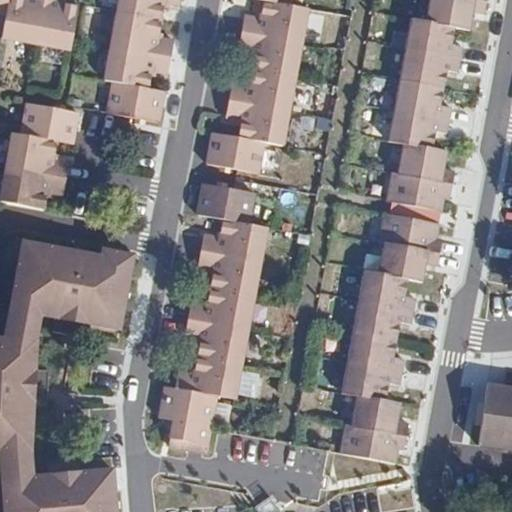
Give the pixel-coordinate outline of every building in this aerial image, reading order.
[(0,0),(0,13),(6,15),(1,38),(70,51),(78,6),(58,3),(58,0),(0,0)] [(119,0),(104,81),(113,82),(107,113),(158,123),(164,92),(148,89),(152,68),(162,70),(161,72),(167,73),(174,41),(167,40),(167,42),(157,41),(165,0),(174,1),(174,4),(180,5),(181,0),(119,0)] [(290,0),(259,0),(263,1),(260,21),(250,19),(251,17),(244,16),(238,48),(244,49),(245,47),(254,49),(247,90),(237,88),(238,86),(232,85),(226,117),(232,118),(232,115),(242,117),(238,138),(212,133),(207,164),(258,174),(263,143),(282,146),(308,9),(290,5),(290,0)] [(481,0),(432,0),(428,22),(456,27),(469,29),(473,12),(485,14),(488,1),(481,0)] [(168,35),(179,35),(181,8),(170,8),(168,35)] [(413,19),(408,49),(461,60),(463,48),(453,45),(456,27),(428,22),(413,19)] [(408,49),(402,80),(443,89),(447,70),(459,73),(461,60),(408,49)] [(402,80),(397,111),(450,121),(452,108),(440,106),(443,89),(402,80)] [(78,113),(27,103),(21,135),(12,133),(0,198),(0,201),(44,210),(47,189),(57,191),(56,193),(62,195),(69,162),(62,161),(62,163),(53,162),(56,141),(72,144),(78,113)] [(450,121),(397,111),(391,141),(406,144),(433,149),(436,132),(448,134),(450,121)] [(433,149),(406,144),(400,175),(454,184),(456,172),(444,169),(447,153),(433,149)] [(454,184),(400,175),(394,174),(389,201),(443,211),(446,196),(451,197),(454,184)] [(254,194),(203,184),(197,215),(223,220),(219,240),(209,239),(210,236),(203,235),(197,267),(204,269),(204,267),(214,269),(206,309),(197,307),(197,305),(191,304),(185,336),(191,337),(191,335),(201,337),(193,377),(183,376),(184,373),(178,372),(175,388),(165,387),(159,417),(173,420),(168,447),(206,453),(211,428),(216,396),(235,400),(267,228),(249,225),(254,194)] [(380,242),(387,243),(440,254),(443,240),(438,240),(440,225),(385,214),(380,242)] [(23,242),(10,310),(41,316),(55,318),(53,331),(65,333),(68,320),(90,324),(119,330),(133,255),(102,250),(101,256),(23,242)] [(387,243),(382,274),(409,279),(423,281),(427,264),(438,266),(440,254),(387,243)] [(367,271),(361,302),(414,311),(417,298),(405,296),(409,279),(382,274),(367,271)] [(414,311),(361,302),(356,332),(397,339),(401,322),(412,324),(414,311)] [(41,316),(10,310),(4,338),(36,341),(41,316)] [(90,324),(68,320),(65,333),(88,338),(90,324)] [(397,339),(356,332),(350,362),(403,373),(406,361),(393,358),(397,339)] [(4,338),(0,338),(0,449),(30,452),(33,405),(46,406),(46,399),(46,393),(34,392),(35,370),(36,341),(4,338)] [(403,373),(350,362),(344,392),(360,395),(386,400),(390,383),(401,385),(403,373)] [(48,371),(35,370),(34,392),(46,393),(48,371)] [(511,388),(489,385),(480,444),(511,449),(511,388)] [(386,400),(360,395),(354,426),(407,436),(410,423),(398,422),(401,403),(386,400)] [(407,436),(354,426),(347,425),(343,452),(396,462),(399,447),(405,448),(407,436)] [(30,452),(0,449),(0,462),(1,479),(33,477),(30,452)] [(83,472),(81,459),(59,461),(60,474),(83,472)] [(33,477),(1,479),(4,511),(115,511),(112,470),(83,472),(60,474),(59,461),(47,462),(48,475),(33,477)] [(283,511),(273,496),(254,508),(256,511),(283,511)]
